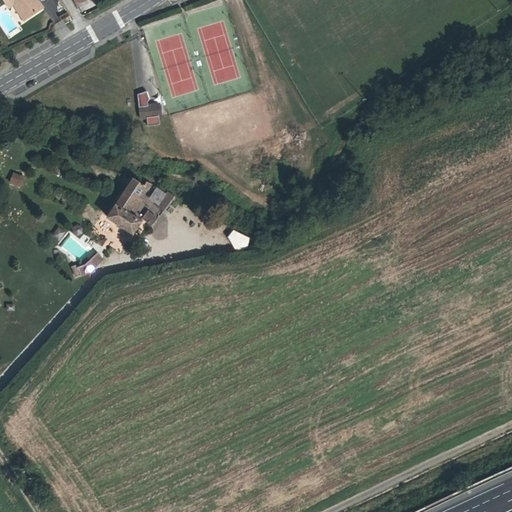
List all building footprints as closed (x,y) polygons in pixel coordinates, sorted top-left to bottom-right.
[(3,0),(8,7),(13,4),(17,2),(28,18),(42,8),(37,0),(3,0)] [(24,20),(28,18),(17,2),(13,4),(24,20)] [(146,91),(137,94),(140,118),(146,117),(147,126),(160,124),(159,116),(161,115),(160,104),(148,106),(148,101),(150,99),(146,91)] [(7,184),(19,188),(24,177),(12,172),(7,184)] [(124,210),(131,198),(135,201),(143,188),(131,180),(107,219),(132,235),(142,222),(128,212),(124,210)] [(128,212),(135,201),(131,198),(124,210),(128,212)] [(244,252),(249,237),(230,230),(225,245),(244,252)] [(104,259),(97,255),(88,270),(85,271),(83,267),(79,269),(83,279),(95,274),(104,259)]
